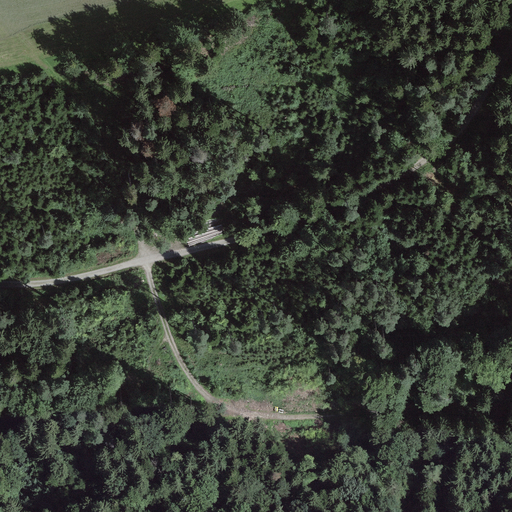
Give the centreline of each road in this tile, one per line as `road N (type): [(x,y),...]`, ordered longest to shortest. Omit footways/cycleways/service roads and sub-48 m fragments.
road 1 (track): [(0,284),(107,273),(359,197),(445,146),(490,89),(511,43)]
road 2 (track): [(48,72),(90,102),(102,127),(171,341),(199,387),(248,409),(315,415)]
